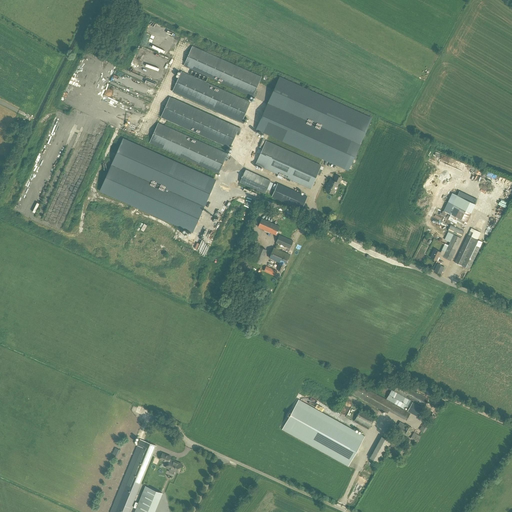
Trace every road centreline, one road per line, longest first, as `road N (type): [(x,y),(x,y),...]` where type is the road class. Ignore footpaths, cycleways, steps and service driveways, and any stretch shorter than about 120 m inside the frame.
road 1 (unknown): [(511,311),(255,197)]
road 2 (unknown): [(134,409),(176,427),(185,441),(344,511)]
